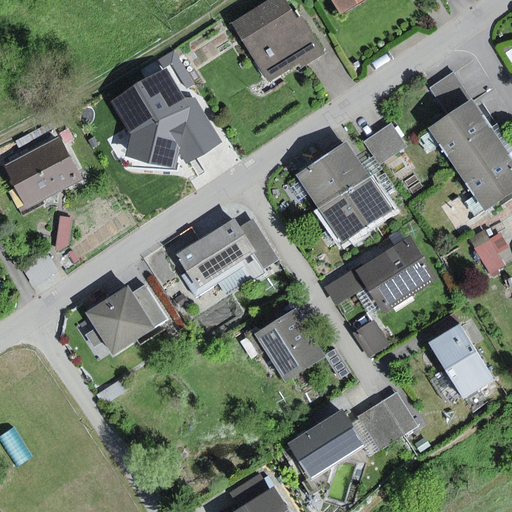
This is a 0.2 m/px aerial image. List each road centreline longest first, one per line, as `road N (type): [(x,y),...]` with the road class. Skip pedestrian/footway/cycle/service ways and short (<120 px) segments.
road 1 (residential): [(0,339),(501,0)]
road 2 (track): [(232,0),(0,138)]
